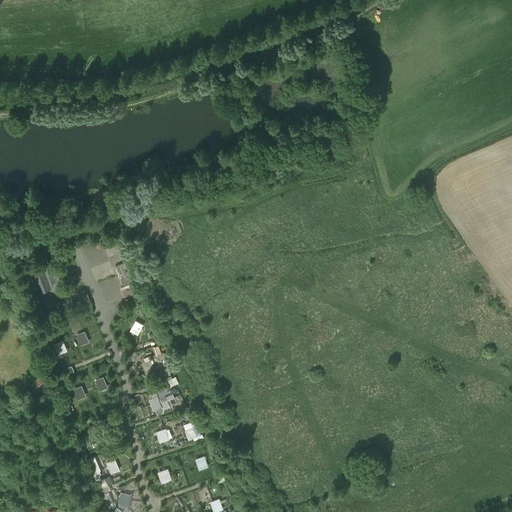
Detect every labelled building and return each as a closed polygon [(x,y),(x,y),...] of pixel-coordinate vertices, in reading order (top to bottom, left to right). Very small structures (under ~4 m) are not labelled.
[(45,268),(31,274),(38,292),(52,286),(45,268)] [(129,273),(119,276),(123,286),(133,283),(129,273)] [(131,330),(140,334),(145,323),(136,319),(131,330)] [(81,344),(90,341),(87,330),(78,333),(81,344)] [(60,353),(69,349),(64,338),(55,342),(60,353)] [(160,378),(171,375),(162,343),(155,345),(161,367),(157,368),(160,378)] [(144,363),(147,373),(156,371),(151,355),(145,357),(146,362),(144,363)] [(100,389),(109,386),(105,375),(96,378),(100,389)] [(79,398),(87,395),(83,384),(74,388),(79,398)] [(180,405),(186,401),(181,393),(175,396),(180,405)] [(160,394),(151,398),(157,415),(167,411),(160,394)] [(196,418),(184,423),(190,438),(202,433),(196,418)] [(206,455),(196,458),(200,469),(210,466),(206,455)] [(96,470),(101,468),(96,457),(91,459),(96,470)] [(111,472),(121,470),(118,458),(108,460),(111,472)] [(162,482),(173,479),(169,467),(159,470),(162,482)] [(98,479),(103,491),(114,487),(109,475),(98,479)] [(122,490),(116,511),(127,511),(132,493),(122,490)] [(212,500),(215,511),(224,509),(220,498),(212,500)]
